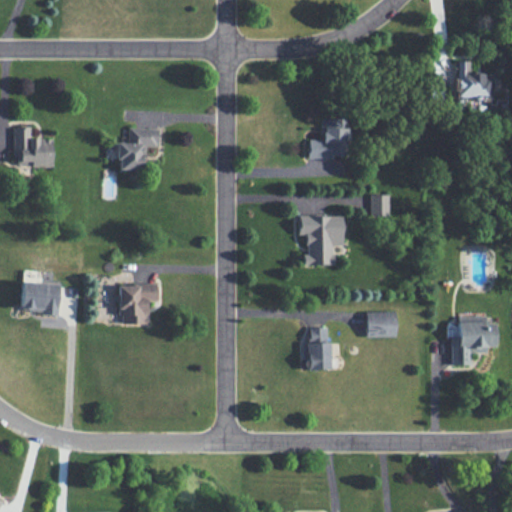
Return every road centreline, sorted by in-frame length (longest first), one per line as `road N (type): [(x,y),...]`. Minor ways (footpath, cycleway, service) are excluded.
road 1 (residential): [(0,401),(27,431),(229,441),(511,439)]
road 2 (residential): [(227,0),(229,441)]
road 3 (residential): [(391,0),(319,49),(0,45)]
